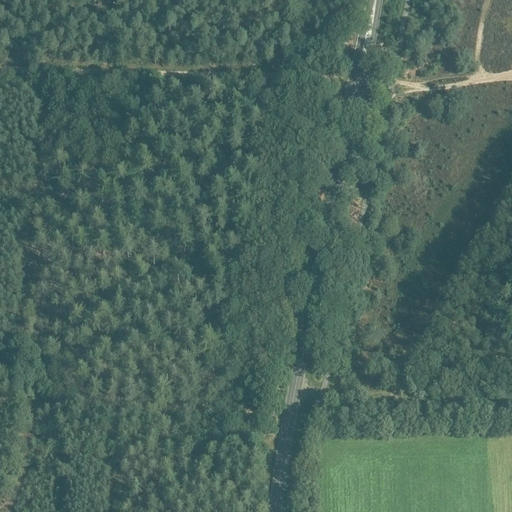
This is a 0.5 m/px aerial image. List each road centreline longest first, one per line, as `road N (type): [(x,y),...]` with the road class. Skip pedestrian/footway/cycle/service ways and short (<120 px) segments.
road 1 (secondary): [(275,511),(375,0)]
road 2 (track): [(95,89),(9,511)]
road 3 (track): [(0,403),(290,413)]
road 4 (track): [(98,72),(325,81)]
